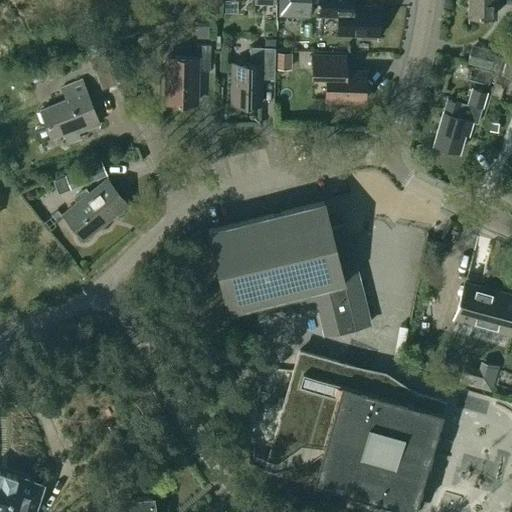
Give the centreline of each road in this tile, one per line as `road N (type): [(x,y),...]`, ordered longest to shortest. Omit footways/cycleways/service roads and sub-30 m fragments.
road 1 (residential): [(390,155),(207,197),(100,289)]
road 2 (residential): [(100,289),(213,469),(256,511)]
road 3 (residential): [(390,155),(425,0)]
road 4 (residential): [(511,231),(414,187),(390,155)]
